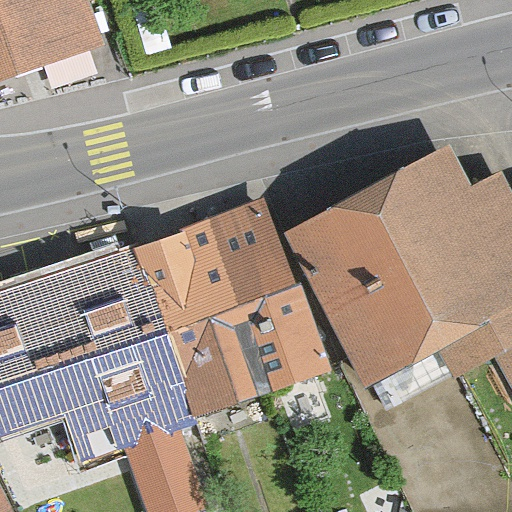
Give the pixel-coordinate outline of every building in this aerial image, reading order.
[(0,0),(0,100),(107,64),(84,0),(0,0)] [(511,207),(503,188),(476,201),(460,167),(295,246),(372,406),(451,369),(461,388),(505,367),(511,380),(511,207)] [(218,229),(277,415),(338,393),(271,212),(218,229)] [(145,253),(204,438),(277,415),(218,229),(145,253)] [(145,253),(0,298),(0,436),(5,453),(63,435),(78,481),(132,464),(147,511),(206,511),(185,444),(204,438),(145,253)]
